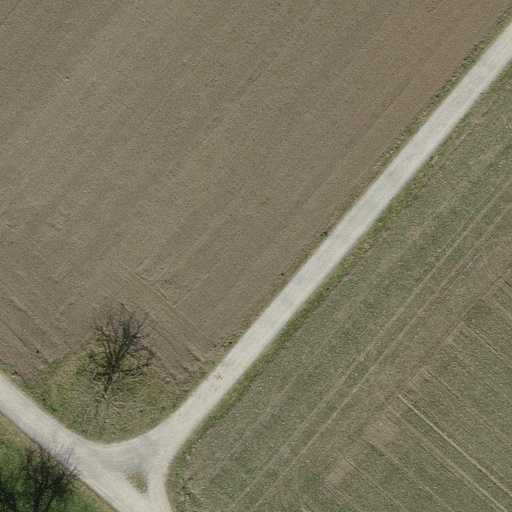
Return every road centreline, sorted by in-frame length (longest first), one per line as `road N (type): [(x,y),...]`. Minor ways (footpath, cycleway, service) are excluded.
road 1 (track): [(511,39),(125,495)]
road 2 (track): [(0,389),(143,511)]
